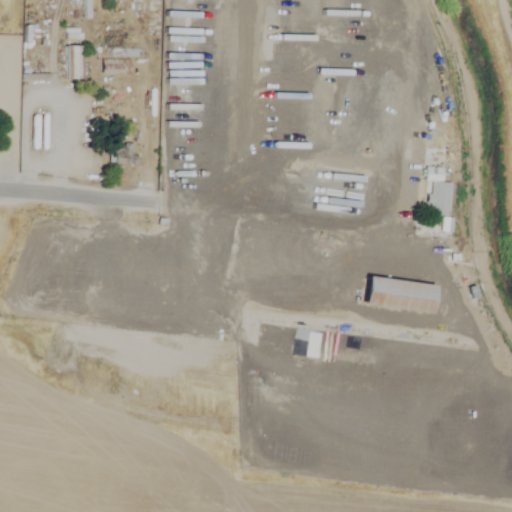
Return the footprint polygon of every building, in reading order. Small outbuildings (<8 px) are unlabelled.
[(347,0),(343,33),(302,28),(305,0),(347,0)] [(79,46),(64,46),(64,80),(79,80),(79,46)] [(386,58),(379,116),(362,114),(360,134),(321,129),(323,109),(312,108),(319,50),(386,58)] [(101,74),(126,74),(126,61),(101,61),(101,74)] [(293,95),(288,134),(274,133),(273,136),(232,131),(235,101),(277,106),(278,93),(293,95)] [(112,165),(139,164),(138,144),(111,145),(112,165)] [(441,168),(423,167),(423,182),(428,182),(427,215),(447,215),(448,183),(440,183),(441,168)] [(368,299),(372,273),(437,281),(434,307),(368,299)]
